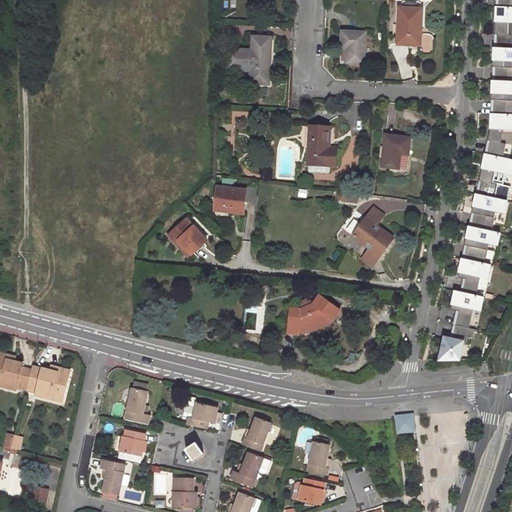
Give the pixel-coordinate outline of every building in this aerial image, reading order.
[(511,6),(499,7),(497,7),(496,20),(500,20),(500,24),(496,24),(496,33),(498,33),(498,47),(511,47),(511,32),(509,33),(509,20),(511,20),(511,6)] [(421,30),(422,10),(399,8),(398,25),(398,36),(398,44),(417,45),(418,29),(421,30)] [(364,64),(366,33),(337,32),(336,49),(342,49),(342,63),(364,64)] [(268,85),(270,65),(266,64),(266,53),(270,53),(271,38),(252,38),(251,51),(229,50),(228,70),(250,72),(250,84),(268,85)] [(511,47),(498,47),(495,47),(494,66),(497,66),(496,80),(511,79),(511,47)] [(511,79),(496,80),(493,80),(493,98),(495,98),(495,112),(511,111),(511,79)] [(511,111),(495,112),(492,112),(491,126),(495,126),(494,130),(490,129),(488,138),(491,138),(487,152),(505,155),(507,138),(502,138),(505,128),(505,126),(511,125),(511,111)] [(330,149),(331,128),(311,127),(308,165),(336,167),(337,150),(330,149)] [(409,169),(411,137),(386,135),(384,167),(409,169)] [(487,152),(485,152),(482,166),(485,166),(484,170),(481,169),(479,179),(481,179),(478,193),(494,196),(497,181),(492,180),(495,167),(511,169),(511,155),(505,155),(487,152)] [(360,195),(368,195),(369,178),(361,178),(360,195)] [(243,215),(245,193),(217,190),(216,208),(229,209),(229,214),(243,215)] [(478,193),(476,193),(472,211),(474,212),(471,226),(492,229),(496,208),(505,209),(508,198),(494,196),(478,193)] [(343,194),(342,203),(358,205),(359,196),(343,194)] [(366,219),(375,226),(383,217),(374,209),(366,219)] [(376,260),(392,240),(375,226),(366,219),(353,236),(370,249),(372,251),(369,255),(376,260)] [(207,242),(187,221),(169,238),(177,246),(180,243),(193,255),(207,242)] [(471,226),(469,225),(465,244),(467,244),(464,258),(485,262),(489,241),(498,242),(501,231),(492,229),(471,226)] [(180,243),(177,246),(189,259),(193,255),(180,243)] [(371,267),(376,260),(369,255),(372,251),(370,249),(362,259),(371,267)] [(464,258),(462,258),(459,271),(471,273),(470,279),(466,278),(463,292),(477,295),(481,275),(489,277),(491,263),(485,262),(464,258)] [(463,292),(455,290),(452,303),(465,306),(464,311),(460,310),(457,325),(471,328),(475,308),(482,309),(485,297),(477,295),(463,292)] [(339,313),(320,298),(313,307),(306,301),(302,303),(301,311),(289,310),(287,335),(297,336),(298,328),(316,330),(326,316),(333,322),(339,313)] [(454,339),(446,337),(442,360),(462,360),(466,342),(469,343),(470,336),(475,337),(477,329),(471,328),(457,325),(454,339)] [(9,357),(0,355),(0,381),(3,382),(7,390),(16,392),(17,390),(26,392),(32,372),(23,369),(23,366),(15,364),(8,362),(9,357)] [(63,399),(70,374),(60,371),(59,375),(52,373),(43,371),(43,373),(33,370),(32,372),(26,392),(37,395),(36,397),(45,399),(52,396),(63,399)] [(124,388),(136,391),(138,384),(126,381),(124,388)] [(135,404),(138,391),(136,391),(124,388),(123,388),(117,418),(138,423),(140,414),(137,413),(133,412),(135,404)] [(211,423),(214,408),(193,404),(190,418),(185,417),(183,424),(203,429),(205,422),(211,423)] [(398,418),(399,431),(412,429),(411,416),(398,418)] [(258,451),(268,423),(254,417),(249,431),(246,439),(243,438),(240,445),(258,451)] [(138,457),(143,434),(124,430),(122,438),(121,437),(117,452),(138,457)] [(11,444),(3,441),(2,448),(9,450),(11,444)] [(325,460),(328,445),(313,442),(306,471),(325,475),(327,468),(324,467),(325,460)] [(201,454),(194,443),(184,450),(191,461),(201,454)] [(17,452),(18,445),(11,444),(9,450),(17,452)] [(251,486),(261,458),(247,453),(242,467),(239,474),(236,472),(233,480),(251,486)] [(104,478),(101,492),(115,495),(121,466),(103,462),(101,470),(105,471),(104,478)] [(190,492),(190,478),(171,477),(170,507),(193,508),(193,492),(190,492)] [(318,505),(323,482),(304,478),(302,486),(293,484),(290,499),(318,505)] [(31,501),(43,504),(46,493),(33,490),(31,501)] [(247,511),(253,498),(238,493),(233,507),(231,511),(247,511)]
